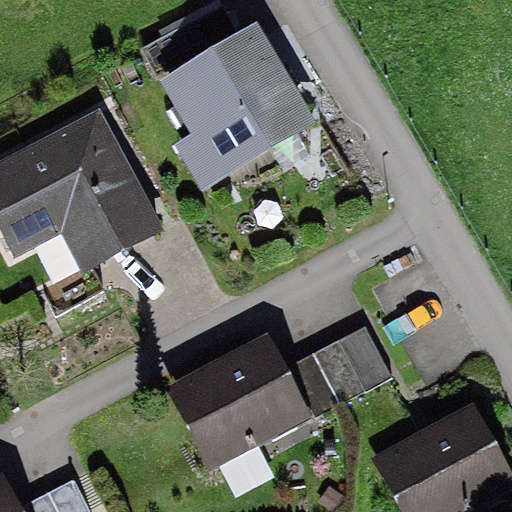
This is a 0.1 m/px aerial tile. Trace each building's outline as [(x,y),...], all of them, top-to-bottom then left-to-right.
[(225,172),(302,126),(250,38),(173,84),(225,172)] [(0,169),(0,221),(15,251),(74,220),(97,263),(155,233),(97,120),(0,169)] [(90,267),(42,291),(54,316),(103,292),(90,267)] [(352,334),(327,347),(302,361),(288,368),(314,419),(392,379),(365,327),(352,334)] [(182,395),(214,457),(294,415),(262,353),(182,395)] [(388,465),(414,511),(447,511),(501,483),(467,422),(388,465)] [(48,494),(57,511),(89,511),(73,481),(48,494)] [(23,507),(25,511),(57,511),(48,494),(23,507)]
